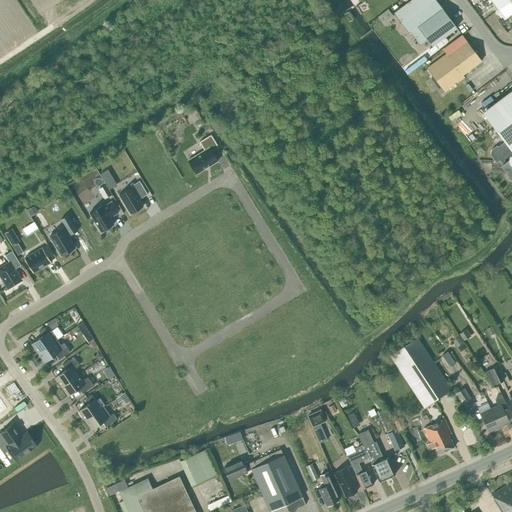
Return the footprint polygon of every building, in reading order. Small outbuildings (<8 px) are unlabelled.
[(410,0),(394,12),(409,32),(410,31),(420,45),(427,40),(432,46),(457,28),(441,7),(435,0),(410,0)] [(511,0),(491,0),(505,18),(511,12),(511,0)] [(378,17),(383,24),(394,17),(388,9),(378,17)] [(481,61),(467,42),(462,34),(443,48),(447,53),(427,68),(445,92),(464,77),(463,75),(481,61)] [(511,91),(484,113),(505,141),(498,146),(497,145),(493,148),(491,150),(490,152),(490,154),(491,156),(496,162),(499,160),(503,164),(501,165),(507,172),(506,174),(507,177),(508,178),(510,180),(511,179),(511,91)] [(196,174),(218,161),(212,151),(218,147),(211,135),(199,142),(204,150),(188,160),(196,174)] [(107,169),(99,174),(103,180),(111,176),(107,169)] [(132,187),(119,194),(131,213),(144,205),(140,198),(148,193),(140,180),(131,185),(132,187)] [(105,185),(100,188),(106,199),(112,195),(105,185)] [(102,205),(89,213),(101,232),(114,224),(110,218),(118,212),(112,202),(103,207),(102,205)] [(35,206),(27,210),(31,216),(38,211),(35,206)] [(77,231),(68,215),(61,220),(70,235),(77,231)] [(64,227),(50,236),(62,255),(75,247),(64,227)] [(12,245),(19,241),(12,229),(4,233),(12,245)] [(18,255),(23,252),(18,243),(13,247),(18,255)] [(42,249),(25,260),(33,272),(50,261),(42,249)] [(0,274),(8,288),(21,280),(14,269),(21,265),(12,251),(5,255),(9,262),(0,267),(0,274)] [(55,318),(47,322),(51,329),(59,325),(55,318)] [(82,322),(76,326),(82,335),(88,331),(82,322)] [(486,329),(490,336),(496,332),(492,326),(486,329)] [(38,353),(57,339),(51,330),(48,332),(44,327),(39,331),(42,336),(32,343),(38,353)] [(471,335),(466,329),(459,334),(464,340),(471,335)] [(451,389),(417,337),(390,355),(424,407),(451,389)] [(459,338),(454,342),(460,351),(466,348),(459,338)] [(59,359),(70,351),(66,346),(63,348),(57,339),(38,353),(45,362),(55,354),(59,359)] [(55,377),(62,386),(78,375),(74,370),(79,364),(73,356),(62,364),(66,369),(55,377)] [(497,366),(484,372),(493,386),(504,381),(497,366)] [(81,380),(78,375),(62,386),(68,395),(79,388),(83,393),(94,385),(88,377),(81,380)] [(475,405),(464,388),(455,393),(466,410),(475,405)] [(0,393),(0,419),(13,412),(0,393)] [(124,393),(116,398),(119,403),(123,400),(126,404),(130,401),(124,393)] [(509,421),(503,410),(507,408),(501,393),(497,395),(496,399),(498,406),(491,409),(499,426),(509,421)] [(79,410),(85,419),(104,406),(101,408),(91,394),(86,398),(89,403),(79,410)] [(328,407),(332,414),(337,411),(334,404),(328,407)] [(104,406),(85,419),(92,429),(102,421),(106,426),(117,419),(113,413),(110,415),(104,406)] [(321,409),(307,415),(312,427),(326,421),(321,409)] [(387,432),(392,430),(383,409),(378,411),(387,432)] [(499,426),(491,409),(481,414),(488,431),(499,426)] [(398,431),(406,427),(401,418),(396,420),(394,415),(390,416),(393,422),(394,421),(398,431)] [(444,419),(424,428),(430,442),(432,442),(435,447),(438,454),(454,447),(449,434),(451,433),(444,419)] [(5,446),(16,460),(16,461),(16,460),(36,446),(37,446),(27,431),(26,431),(26,432),(21,436),(13,425),(13,424),(0,432),(0,448),(1,449),(5,446)] [(387,433),(391,443),(401,439),(397,429),(387,433)] [(368,430),(358,434),(364,447),(365,449),(379,481),(395,474),(388,458),(382,461),(374,442),(368,430)] [(234,433),(236,440),(242,438),(240,431),(234,433)] [(356,451),(347,455),(362,488),(374,483),(368,470),(363,472),(359,463),(368,458),(362,445),(355,448),(356,451)] [(192,486),(218,474),(206,449),(180,461),(192,486)] [(283,454),(280,449),(249,463),(251,469),(270,511),(285,504),(288,511),(289,511),(288,510),(290,510),(290,511),(292,511),(293,511),(297,506),(304,503),(305,504),(302,496),(284,454),(283,454)] [(251,469),(249,463),(249,461),(243,463),(241,460),(224,468),(223,468),(229,480),(247,473),(246,471),(251,469)] [(305,466),(312,481),(319,478),(312,463),(305,466)] [(357,491),(351,477),(346,467),(333,473),(338,484),(339,483),(345,496),(357,491)] [(326,505),(339,499),(335,491),(336,490),(328,472),(320,475),(325,486),(319,489),(326,505)] [(196,511),(179,476),(152,488),(147,478),(119,491),(129,511),(196,511)] [(511,511),(511,481),(491,495),(502,511),(511,511)]
